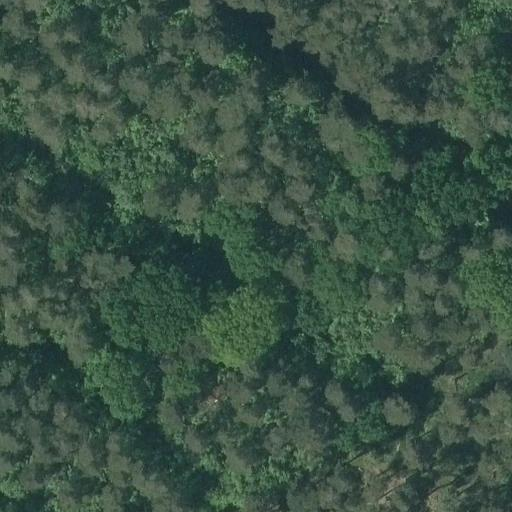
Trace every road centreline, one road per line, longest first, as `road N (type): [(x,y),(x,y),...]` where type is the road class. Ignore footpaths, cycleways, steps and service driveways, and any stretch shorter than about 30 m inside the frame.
road 1 (track): [(231,0),(511,209)]
road 2 (track): [(511,327),(476,354),(384,389),(230,511)]
